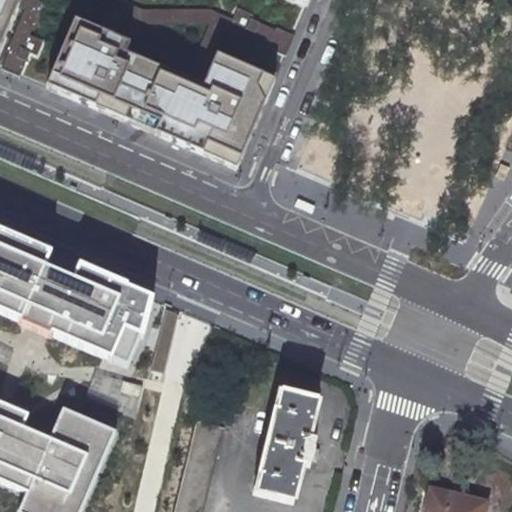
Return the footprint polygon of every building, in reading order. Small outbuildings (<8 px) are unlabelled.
[(0,0),(0,61),(58,86),(239,165),(274,85),(302,19),(310,0),(0,0)] [(151,297),(0,231),(0,311),(127,367),(138,341),(151,297)] [(279,392),(253,496),(293,505),(299,481),(303,466),(310,468),(316,442),(309,440),(319,401),(279,392)] [(82,511),(117,432),(63,410),(50,439),(24,428),(29,417),(0,404),(0,482),(26,494),(18,511),(82,511)] [(196,422),(174,511),(202,511),(223,428),(196,422)] [(484,511),(486,503),(431,491),(425,511),(484,511)]
